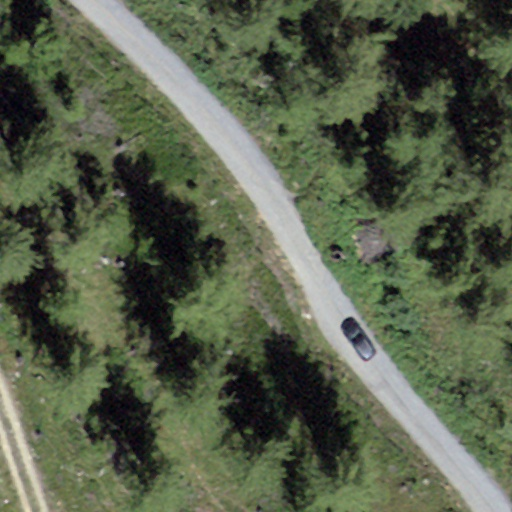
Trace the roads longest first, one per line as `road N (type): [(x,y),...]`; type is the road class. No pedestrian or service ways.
road 1 (unclassified): [(490,511),(356,350),(266,190),(196,102),(90,0)]
road 2 (track): [(0,393),(39,511)]
